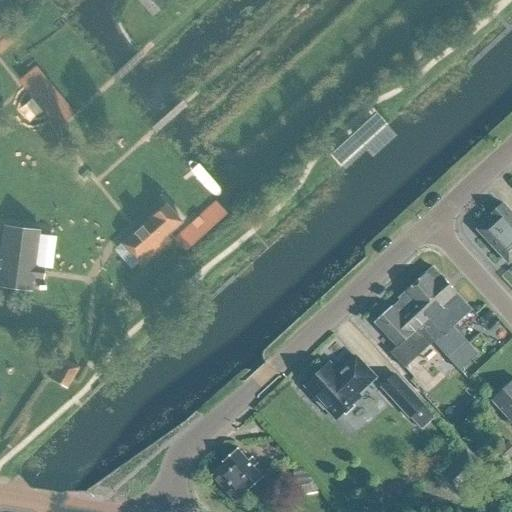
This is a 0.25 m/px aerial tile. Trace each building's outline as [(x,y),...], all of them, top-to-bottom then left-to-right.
[(166,4),(163,0),(137,0),(152,17),(166,4)] [(0,51),(0,52),(12,41),(6,35),(0,40),(0,51)] [(58,127),(73,115),(36,68),(21,80),(58,127)] [(396,138),(374,114),(329,155),(345,172),(365,153),(372,160),(396,138)] [(184,250),(226,212),(215,199),(197,216),(173,238),(174,239),(176,242),(184,250)] [(182,221),(165,202),(149,216),(149,215),(119,242),(119,243),(113,249),(130,268),(137,262),(141,266),(171,239),(167,234),(182,221)] [(511,211),(503,202),(493,212),(494,213),(478,228),(509,262),(511,259),(511,211)] [(44,279),(45,269),(35,268),(40,231),(4,227),(0,255),(0,286),(32,291),(34,277),(44,279)] [(400,298),(435,340),(461,369),(478,353),(453,326),(473,309),(432,265),(398,296),(400,298)] [(419,354),(435,340),(400,298),(375,321),(398,346),(391,352),(404,365),(418,352),(419,354)] [(356,356),(338,373),(330,363),(307,384),(317,395),(314,398),(324,409),(327,406),(337,417),(360,396),(358,394),(375,377),(356,356)] [(67,388),(79,367),(62,358),(50,378),(67,388)] [(426,403),(397,371),(381,386),(411,418),(412,417),(423,429),(437,416),(425,404),(426,403)] [(511,419),(511,381),(493,399),(511,419)] [(504,465),(511,457),(511,443),(509,441),(495,454),(504,465)] [(249,459),(238,447),(224,460),(225,462),(212,473),(236,501),(253,486),(264,499),(275,490),(255,466),(259,463),(252,456),(249,459)] [(459,493),(486,468),(467,449),(437,477),(446,487),(449,483),(459,493)] [(317,480),(303,466),(294,467),(295,485),(301,484),(302,491),(317,489),(317,480)] [(391,498),(378,484),(363,498),(376,511),(391,498)]
